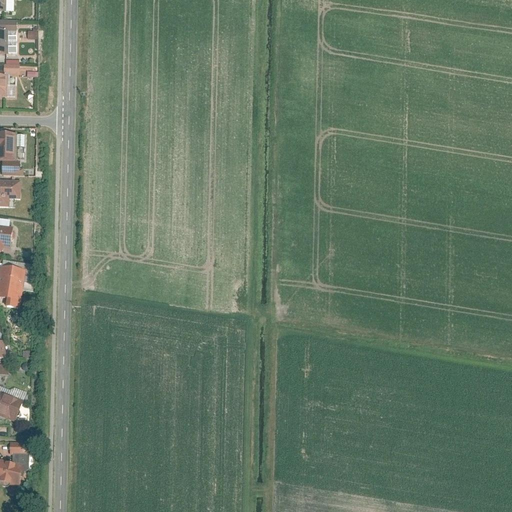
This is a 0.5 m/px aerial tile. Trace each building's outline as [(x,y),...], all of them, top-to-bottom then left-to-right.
[(8,30),(0,30),(0,54),(8,55),(8,30)] [(0,160),(16,161),(16,134),(0,133),(0,160)] [(0,207),(10,208),(10,200),(21,200),(21,181),(0,180),(0,207)] [(0,229),(0,255),(3,256),(3,252),(11,253),(14,231),(0,229)] [(27,273),(0,269),(0,270),(0,301),(5,302),(4,311),(22,314),(27,273)] [(23,352),(23,360),(31,360),(31,352),(23,352)] [(0,362),(0,375),(8,376),(10,364),(0,362)] [(0,391),(0,416),(16,423),(25,401),(0,391)] [(11,444),(11,454),(29,455),(30,444),(11,444)] [(0,460),(0,483),(19,489),(25,467),(0,460)]
